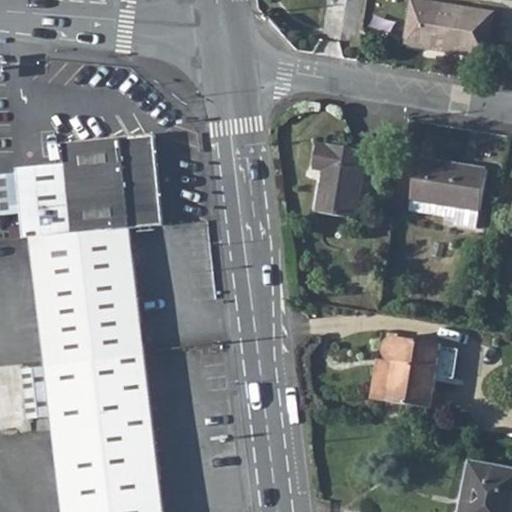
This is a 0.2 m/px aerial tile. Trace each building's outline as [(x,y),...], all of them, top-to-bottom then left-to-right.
[(488,56),(496,15),(418,0),(410,42),(488,56)] [(67,163),(19,168),(26,239),(32,238),(132,229),(163,226),(156,138),(66,146),(67,163)] [(325,172),(318,214),(359,221),(369,153),(329,146),(328,149),(318,148),(315,171),(325,172)] [(477,229),(485,171),(417,161),(410,200),(457,208),(454,225),(477,229)] [(132,229),(32,238),(48,367),(149,354),(132,229)] [(384,360),(388,363),(394,365),(388,405),(434,412),(443,349),(394,341),(389,342),(385,345),(383,350),(383,356),(384,360)] [(168,511),(149,354),(48,367),(65,511),(168,511)] [(388,405),(394,365),(378,363),(373,403),(388,405)] [(511,511),(511,472),(472,466),(464,511),(511,511)]
